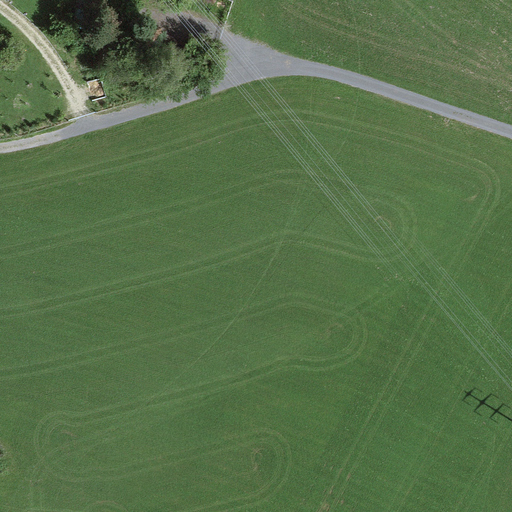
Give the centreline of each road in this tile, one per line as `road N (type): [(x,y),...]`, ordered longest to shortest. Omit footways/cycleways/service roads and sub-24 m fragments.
road 1 (track): [(0,145),(288,66),(511,134)]
road 2 (track): [(105,0),(288,66)]
